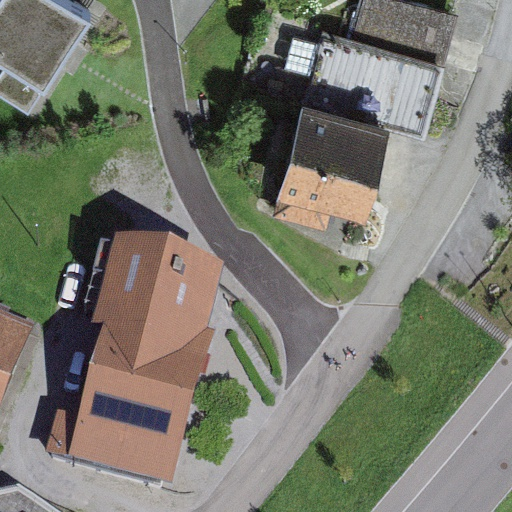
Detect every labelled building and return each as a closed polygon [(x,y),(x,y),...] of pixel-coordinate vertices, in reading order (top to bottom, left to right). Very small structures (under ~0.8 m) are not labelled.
[(86,51),(11,0),(8,0),(0,11),(0,124),(24,141),(38,121),(86,51)] [(458,19),(384,0),(365,0),(353,43),(324,37),(304,106),(392,133),(426,143),(458,19)] [(392,133),(304,106),(272,217),(326,233),(330,219),(367,228),(392,133)] [(218,292),(102,259),(87,321),(99,324),(92,351),(104,353),(83,431),(62,424),(48,467),(171,503),(213,355),(203,353),(218,292)] [(0,430),(25,376),(0,364),(0,430)] [(0,501),(0,511),(36,511),(18,499),(0,501)]
